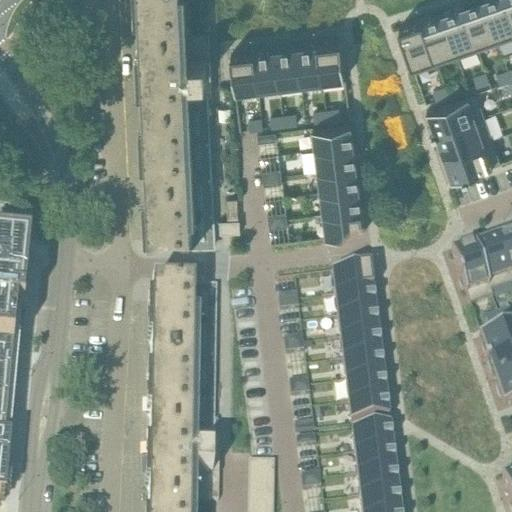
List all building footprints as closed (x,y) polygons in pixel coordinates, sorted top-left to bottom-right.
[(138,0),(139,1),(151,250),(188,248),(188,249),(205,248),(205,247),(212,246),(212,248),(214,248),(207,93),(212,93),(209,34),(183,35),(181,0),(138,0)] [(499,43),(483,0),(477,0),(463,5),(478,50),(499,43)] [(483,0),(499,43),(511,38),(511,16),(506,0),(483,0)] [(478,50),(463,5),(442,12),(456,53),(455,53),(457,58),(478,50)] [(442,12),(422,20),(436,60),(437,60),(455,53),(456,53),(442,12)] [(437,60),(436,60),(422,20),(399,27),(415,73),(438,65),(437,60)] [(322,81),(345,79),(340,41),(318,43),(322,81)] [(322,81),(318,43),(296,46),(301,84),(322,81)] [(275,49),(279,87),(301,84),(296,46),(275,49)] [(258,90),(279,87),(275,49),(253,52),(258,90)] [(253,52),(231,54),(235,92),(258,90),(253,52)] [(511,80),(508,70),(496,75),(499,84),(511,80)] [(473,77),(477,86),(489,82),(486,72),(473,77)] [(458,82),(445,87),(448,96),(461,92),(458,82)] [(436,100),(448,96),(445,87),(433,91),(436,100)] [(429,121),(433,132),(432,132),(433,134),(485,116),(476,93),(426,110),(427,111),(428,111),(431,120),(429,121)] [(326,110),(327,120),(340,118),(339,108),(326,110)] [(327,120),(326,110),(313,111),(314,121),(327,120)] [(283,115),(284,125),(297,124),(296,114),(283,115)] [(284,125),(283,115),(270,117),(271,127),(284,125)] [(438,147),(441,146),(444,156),(492,139),(485,116),(433,134),(434,136),(435,136),(438,147)] [(262,118),(248,120),(249,130),(263,128),(262,118)] [(313,128),(315,150),(353,145),(351,123),(313,128)] [(257,134),(258,143),(277,140),(276,132),(257,134)] [(444,156),(445,160),(443,161),(447,172),(449,172),(452,179),(451,179),(451,180),(464,175),(465,177),(470,176),(469,174),(501,163),(492,139),(444,156)] [(315,150),(318,172),(356,167),(353,145),(315,150)] [(359,188),(356,167),(318,172),(321,193),(359,188)] [(263,178),(281,176),(280,169),(262,171),(263,178)] [(263,178),(264,186),(282,183),(281,176),(263,178)] [(324,215),(362,210),(359,188),(321,193),(324,215)] [(324,215),(326,237),(364,232),(362,210),(324,215)] [(268,222),(287,219),(286,212),(267,214),(268,222)] [(288,226),(287,219),(268,222),(269,229),(288,226)] [(220,235),(223,235),(240,234),(240,222),(220,223),(220,235)] [(511,284),(511,232),(509,233),(508,231),(498,234),(499,237),(495,238),(511,284)] [(511,284),(495,238),(491,239),(490,237),(481,241),(482,243),(474,245),(474,244),(473,244),(490,292),(511,284)] [(462,292),(464,292),(469,305),(492,297),(490,292),(473,244),(473,245),(473,246),(469,247),(468,245),(455,250),(455,252),(452,253),(452,252),(450,252),(459,276),(457,277),(459,281),(458,282),(462,292)] [(0,501),(4,502),(5,494),(6,479),(28,251),(21,250),(6,249),(0,248),(0,501)] [(334,295),(372,290),(369,268),(331,273),(334,295)] [(151,286),(147,511),(189,511),(190,499),(213,500),(218,500),(219,460),(219,430),(212,430),(215,287),(215,285),(212,285),(212,287),(206,287),(206,285),(189,284),(189,286),(151,286)] [(337,317),(374,312),(372,290),(334,295),(337,317)] [(297,300),(296,293),(278,295),(278,302),(297,300)] [(298,307),(297,300),(278,302),(279,310),(298,307)] [(500,322),(511,317),(511,316),(509,308),(497,312),(500,322)] [(374,312),(337,317),(339,338),(377,334),(374,312)] [(500,322),(497,312),(485,317),(488,326),(500,322)] [(511,324),(478,336),(479,337),(480,337),(483,346),(481,347),(485,360),(511,350),(511,324)] [(339,338),(342,360),(380,355),(377,334),(339,338)] [(302,343),(301,336),(283,338),(284,345),(302,343)] [(303,350),(302,343),(284,345),(285,353),(303,350)] [(496,382),(511,375),(511,350),(485,360),(490,373),(492,372),(496,382)] [(345,381),(383,376),(380,355),(342,360),(344,377),(345,381)] [(511,375),(496,382),(497,385),(495,386),(499,398),(501,397),(503,404),(502,405),(503,406),(511,402),(511,375)] [(385,398),(383,376),(345,381),(347,403),(385,398)] [(288,381),(289,388),(308,386),(307,379),(288,381)] [(308,386),(289,388),(290,395),(309,393),(308,386)] [(388,420),(385,398),(347,403),(350,425),(388,420)] [(313,430),(312,422),(294,424),(295,432),(313,430)] [(354,454),(392,449),(389,426),(351,431),(354,454)] [(315,444),(314,436),(295,438),(296,446),(315,444)] [(354,454),(357,475),(394,470),(392,449),(354,454)] [(273,461),(251,460),(248,460),(248,476),(273,476),(273,461)] [(397,492),(394,470),(357,475),(359,496),(397,492)] [(300,475),(301,482),(319,480),(318,472),(300,475)] [(511,511),(511,472),(505,475),(506,477),(503,478),(502,477),(501,477),(510,501),(508,502),(510,506),(509,506),(511,511)] [(273,492),(273,476),(248,476),(248,491),(273,492)] [(320,487),(319,480),(301,482),(302,489),(320,487)] [(273,507),(273,492),(248,491),(247,507),(273,507)] [(399,511),(397,492),(359,496),(361,511),(399,511)]
